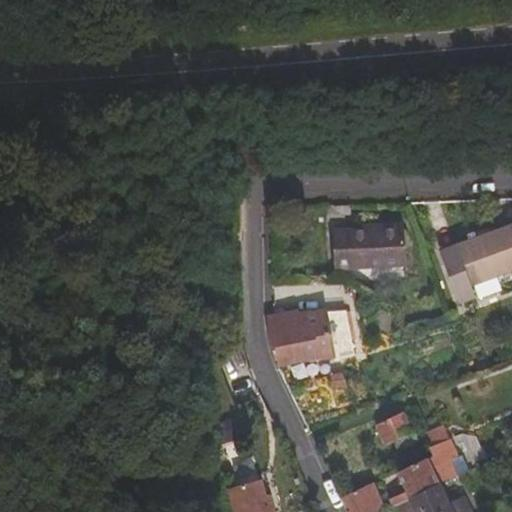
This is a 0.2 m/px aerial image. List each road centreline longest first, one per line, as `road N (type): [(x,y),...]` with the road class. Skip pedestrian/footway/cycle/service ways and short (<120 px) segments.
road 1 (secondary): [(511,32),(0,63)]
road 2 (unclassified): [(324,511),(255,353),(247,186)]
road 3 (unclassified): [(247,186),(511,174)]
